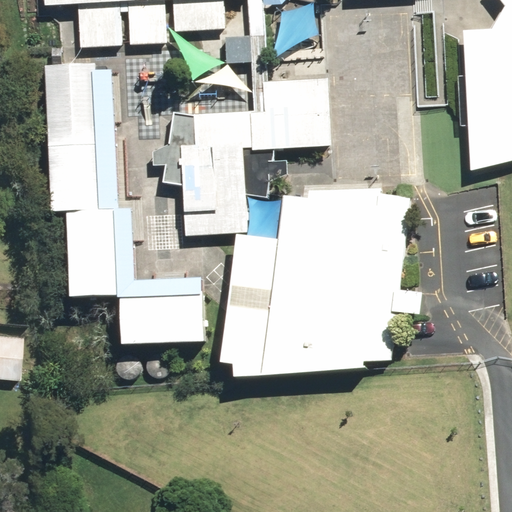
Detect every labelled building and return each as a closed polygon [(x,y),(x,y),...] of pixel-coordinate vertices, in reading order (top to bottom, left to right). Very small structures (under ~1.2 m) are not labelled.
[(46,0),(47,10),(218,0),(46,0)] [(511,0),(496,0),(505,9),(491,33),(464,34),(469,175),(511,163),(511,0)] [(248,33),(224,33),(225,66),(248,66),(248,33)] [(95,67),(43,71),(50,215),(102,214),(95,67)] [(263,112),(200,116),(174,111),(169,144),(152,153),(154,165),(165,165),(162,182),(183,186),(185,236),(247,233),(243,149),(333,145),(330,79),(262,83),(263,112)] [(404,289),(415,195),(310,186),(308,196),(285,194),(277,237),(239,235),(221,364),(235,365),(235,376),(368,370),(368,362),(392,361),(400,313),(423,314),(424,291),(404,289)] [(114,215),(66,217),(70,308),(118,306),(114,215)] [(208,302),(118,306),(120,352),(210,348),(208,302)] [(0,338),(0,383),(17,385),(22,341),(0,338)]
